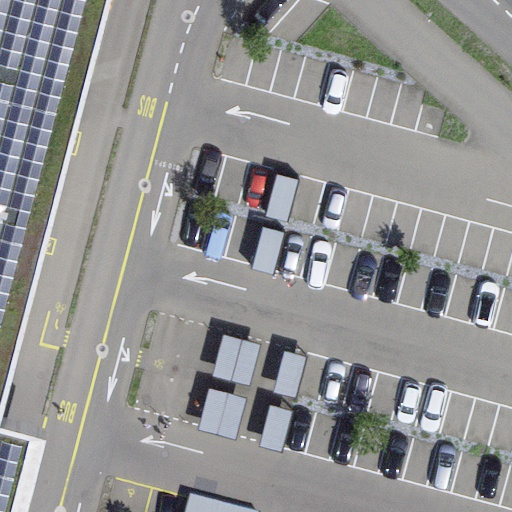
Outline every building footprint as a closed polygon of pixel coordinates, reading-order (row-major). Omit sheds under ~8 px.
[(22,365),(116,0),(0,0),(0,511),(11,511),(37,414),(11,407),(22,365)] [(307,175),(285,170),(274,216),(296,221),(307,175)] [(294,226),(272,221),(261,267),(283,272),(294,226)] [(268,338),(228,329),(220,369),(259,377),(268,338)] [(315,350),(293,345),(282,391),(303,397),(315,350)] [(257,393),(218,384),(209,424),(248,433),(257,393)] [(299,404),(277,399),(266,445),(288,450),(299,404)] [(253,511),(198,498),(193,511),(253,511)]
